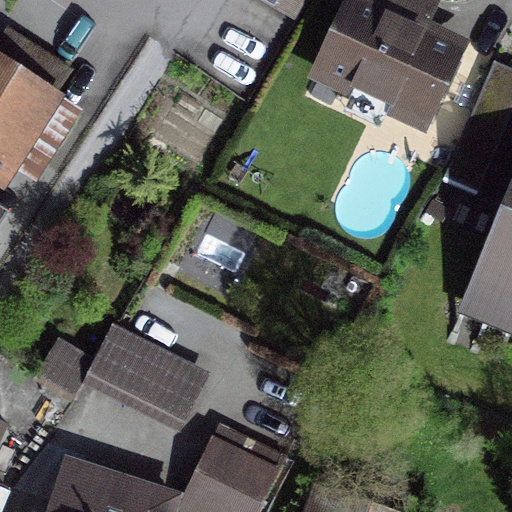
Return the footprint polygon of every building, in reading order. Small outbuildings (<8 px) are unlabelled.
[(261,0),(294,19),(305,0),(261,0)] [(422,0),(360,0),(359,2),(356,0),(322,73),(422,120),(456,48),(410,26),(422,0)] [(68,70),(8,32),(0,44),(0,173),(2,175),(19,148),(42,163),(76,109),(53,94),(68,70)] [(511,124),(511,69),(497,62),(444,177),(481,193),(511,124)] [(467,313),(511,331),(511,206),(473,300),(467,313)] [(196,376),(112,331),(95,363),(87,377),(171,422),(196,376)] [(95,363),(55,341),(36,375),(76,397),(87,377),(95,363)] [(0,511),(2,511),(10,494),(0,489),(0,445),(7,426),(0,423),(0,511)] [(257,511),(285,457),(228,429),(193,500),(216,511),(257,511)] [(168,511),(173,500),(69,466),(53,511),(168,511)]
